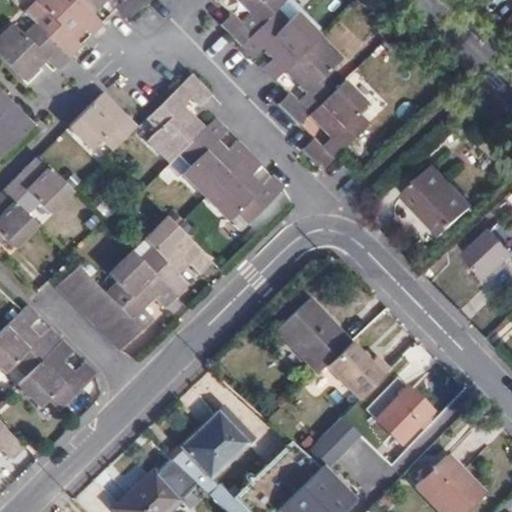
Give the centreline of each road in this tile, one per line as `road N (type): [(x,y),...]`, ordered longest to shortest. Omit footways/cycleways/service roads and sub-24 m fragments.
road 1 (residential): [(122,62),(158,27),(308,188),(319,229)]
road 2 (residential): [(319,229),(358,241),(511,401)]
road 3 (residential): [(144,394),(290,243),(319,229)]
road 4 (residential): [(0,270),(26,297),(56,305),(144,394)]
road 5 (residential): [(22,511),(144,394)]
road 6 (residential): [(511,86),(426,0)]
